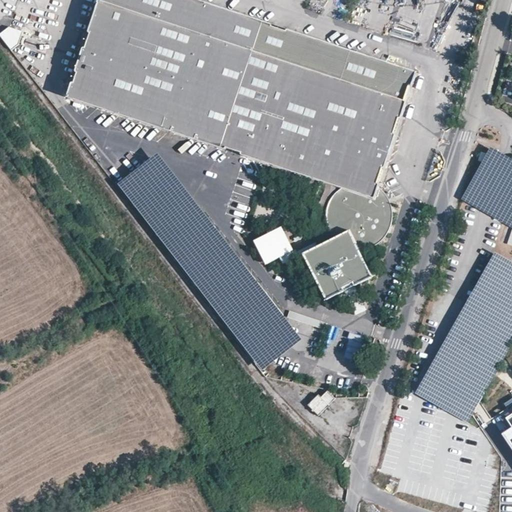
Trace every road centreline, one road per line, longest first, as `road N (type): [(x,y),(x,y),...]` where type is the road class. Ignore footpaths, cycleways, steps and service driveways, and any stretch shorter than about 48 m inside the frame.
road 1 (residential): [(356,462),(503,0)]
road 2 (track): [(353,482),(128,213)]
